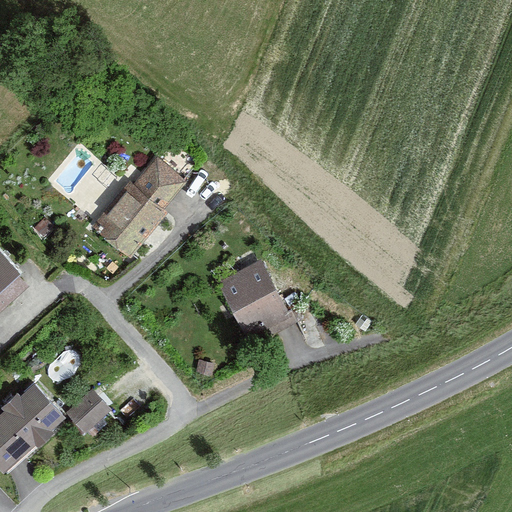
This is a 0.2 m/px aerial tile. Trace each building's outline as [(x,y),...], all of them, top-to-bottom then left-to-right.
[(151,159),(97,228),(131,255),(185,186),(151,159)] [(0,323),(40,292),(0,242),(0,323)] [(265,261),(220,281),(242,331),(263,322),(272,333),(292,324),(265,261)] [(33,389),(0,417),(0,471),(8,481),(68,428),(33,389)] [(90,389),(75,405),(95,423),(110,408),(90,389)]
